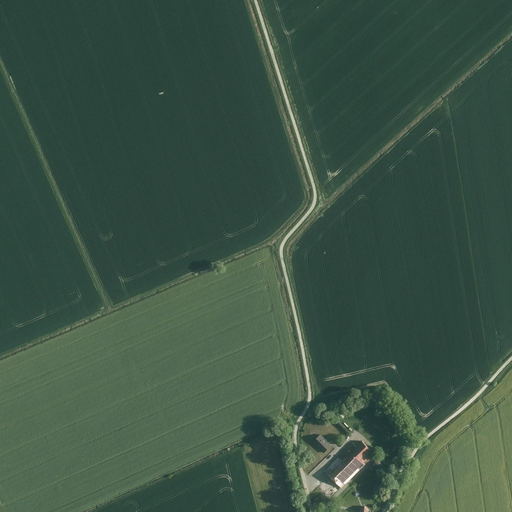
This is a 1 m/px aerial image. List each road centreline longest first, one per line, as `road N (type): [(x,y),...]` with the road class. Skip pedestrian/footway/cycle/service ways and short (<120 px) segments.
road 1 (unclassified): [(253,0),(313,189),(311,207),(280,255),(308,386),(293,431),(310,511)]
road 2 (unclassified): [(382,511),(431,433),(511,358)]
